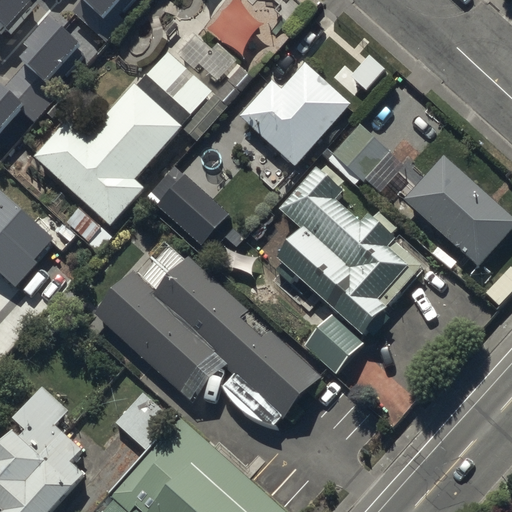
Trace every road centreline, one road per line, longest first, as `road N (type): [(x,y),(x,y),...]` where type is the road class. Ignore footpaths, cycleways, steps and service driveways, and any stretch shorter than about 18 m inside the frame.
road 1 (tertiary): [(511,399),(410,511)]
road 2 (residential): [(409,0),(511,97)]
